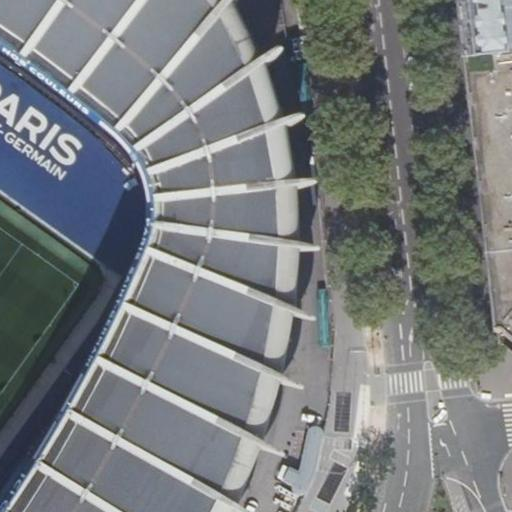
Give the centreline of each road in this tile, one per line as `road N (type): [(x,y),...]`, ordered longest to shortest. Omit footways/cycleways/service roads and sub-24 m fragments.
road 1 (trunk): [(98,0),(54,511)]
road 2 (trunk): [(169,466),(187,79),(198,0)]
road 3 (residential): [(420,322),(385,0)]
road 4 (residential): [(413,446),(420,322)]
